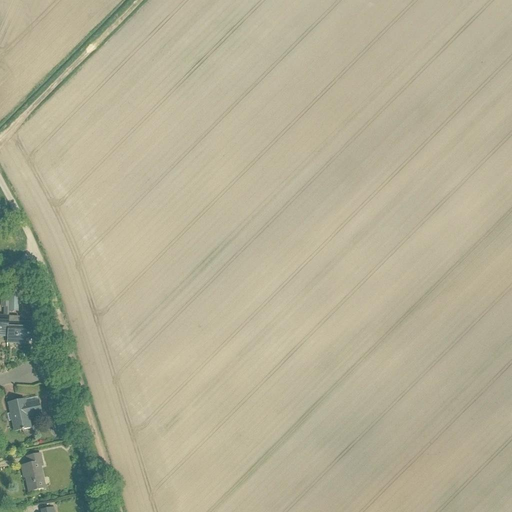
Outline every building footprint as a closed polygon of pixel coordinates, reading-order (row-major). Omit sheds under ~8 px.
[(9,295),(9,312),(17,312),(17,295),(16,295),(9,295)] [(0,315),(0,337),(7,338),(6,349),(7,349),(8,317),(9,298),(1,297),(0,307),(4,308),(3,316),(0,315)] [(8,317),(7,349),(7,344),(25,344),(25,339),(31,339),(35,340),(36,323),(32,323),(17,323),(17,318),(8,317)] [(8,404),(14,432),(30,428),(28,417),(40,414),(37,398),(8,404)] [(57,426),(60,440),(71,438),(68,424),(57,426)] [(39,454),(27,457),(28,465),(21,467),(23,474),(25,474),(29,493),(45,489),(39,463),(41,463),(39,454)]
